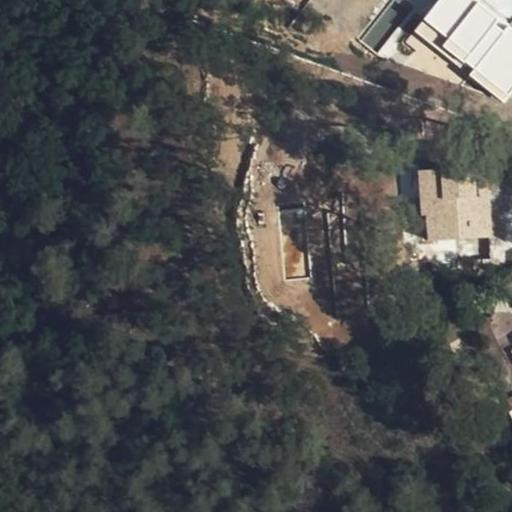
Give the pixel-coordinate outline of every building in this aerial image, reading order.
[(511,0),(434,0),(411,35),(509,101),(511,96),(511,0)] [(420,172),(423,214),(428,214),(430,240),(476,237),(474,212),(472,174),(452,175),(450,170),(420,172)] [(486,173),(472,174),(474,212),(488,212),(486,173)] [(332,183),(319,184),(322,204),(335,202),(332,183)] [(322,204),(319,184),(301,186),(303,206),(322,204)] [(428,214),(423,214),(413,215),(414,242),(430,240),(428,214)]
